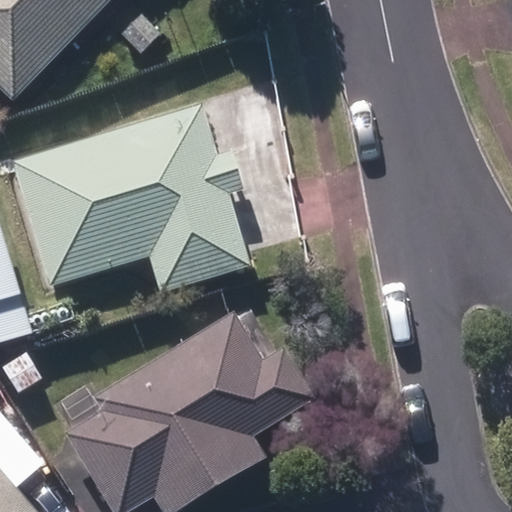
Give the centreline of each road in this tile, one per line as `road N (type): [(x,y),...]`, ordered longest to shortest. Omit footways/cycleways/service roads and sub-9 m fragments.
road 1 (residential): [(471,511),(440,451),(429,402),(414,167)]
road 2 (residential): [(414,167),(378,0)]
road 3 (residential): [(414,167),(511,280)]
